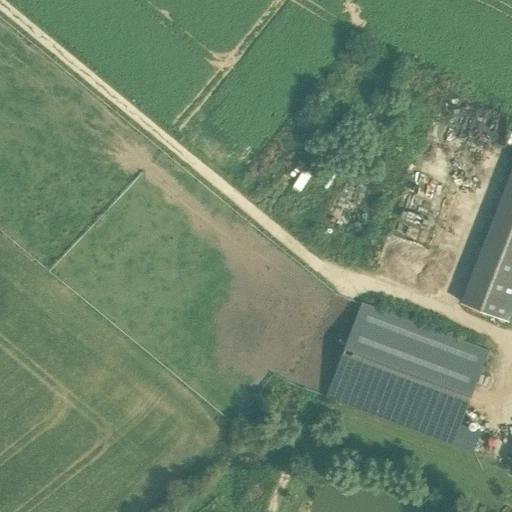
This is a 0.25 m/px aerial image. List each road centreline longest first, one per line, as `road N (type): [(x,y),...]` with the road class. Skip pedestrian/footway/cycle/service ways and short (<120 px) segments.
road 1 (track): [(312,268),(0,6)]
road 2 (unclassified): [(511,333),(312,268)]
